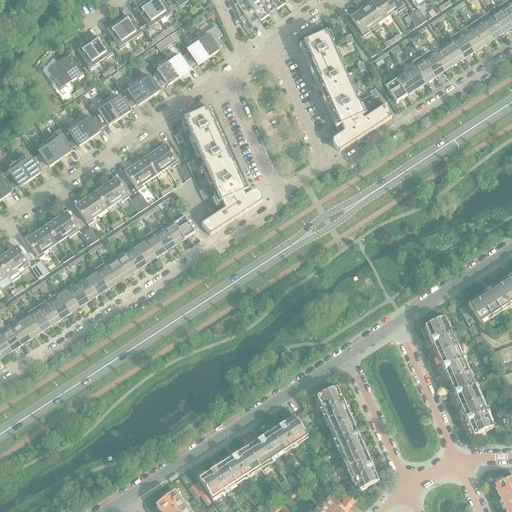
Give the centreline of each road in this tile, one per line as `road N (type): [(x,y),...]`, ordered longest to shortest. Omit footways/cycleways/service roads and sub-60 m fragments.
road 1 (secondary): [(511,102),(0,434)]
road 2 (residential): [(282,194),(213,249),(0,384)]
road 3 (residential): [(0,227),(206,87),(228,84)]
road 4 (residential): [(124,499),(347,355)]
road 5 (residential): [(511,55),(349,160),(326,165)]
road 6 (residential): [(460,462),(401,323)]
road 7 (residential): [(347,355),(407,486)]
road 8 (residential): [(401,323),(511,249)]
road 9 (residential): [(326,165),(274,50)]
road 10 (residential): [(282,194),(228,84)]
